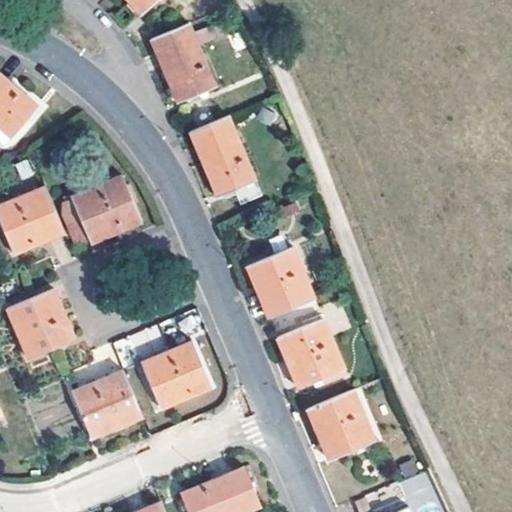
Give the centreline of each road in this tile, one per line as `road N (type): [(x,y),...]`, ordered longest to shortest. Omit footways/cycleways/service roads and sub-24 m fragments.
road 1 (track): [(461,511),(291,98),(242,0)]
road 2 (residential): [(270,410),(177,195),(140,136),(83,76),(0,25)]
road 3 (residential): [(270,410),(50,500),(0,502)]
